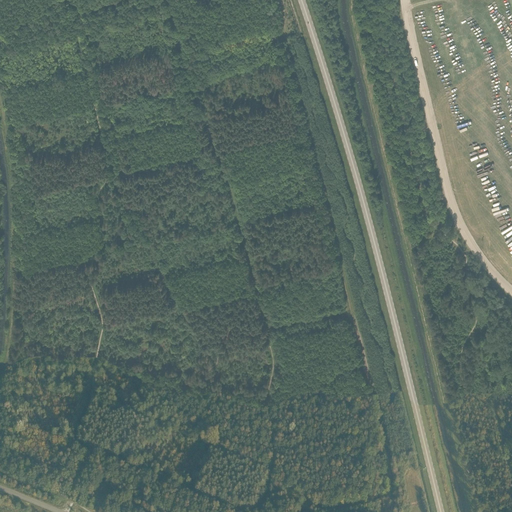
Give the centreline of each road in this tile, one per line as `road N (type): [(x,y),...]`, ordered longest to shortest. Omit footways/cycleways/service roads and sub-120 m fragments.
road 1 (primary): [(440,511),(364,204),(301,0)]
road 2 (track): [(404,0),(447,190),(462,229),(511,293)]
